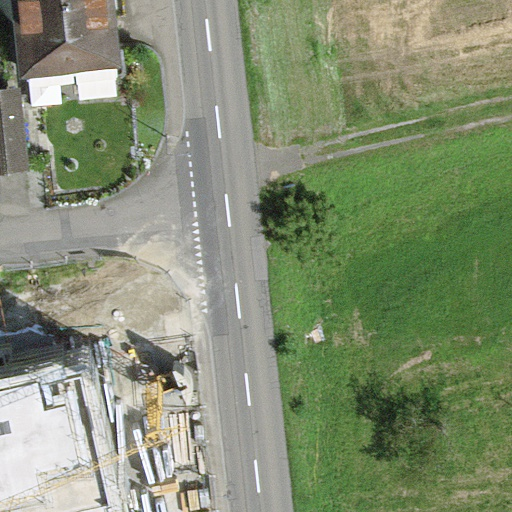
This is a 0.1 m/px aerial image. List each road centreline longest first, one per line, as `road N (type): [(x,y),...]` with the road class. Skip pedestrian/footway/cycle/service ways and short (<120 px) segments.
road 1 (secondary): [(229,217),(262,511)]
road 2 (track): [(511,109),(223,166)]
road 3 (residential): [(229,217),(0,241)]
road 4 (secondary): [(205,0),(229,217)]
